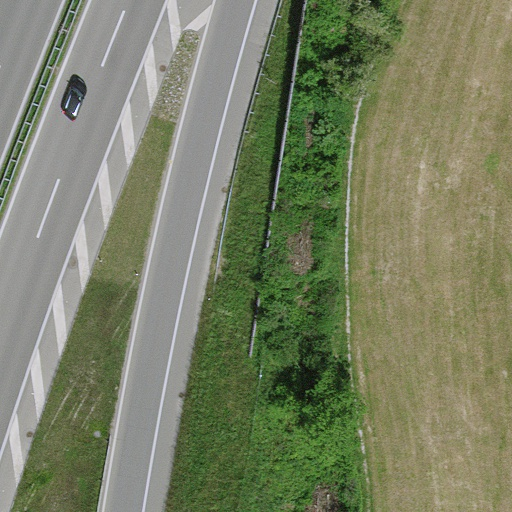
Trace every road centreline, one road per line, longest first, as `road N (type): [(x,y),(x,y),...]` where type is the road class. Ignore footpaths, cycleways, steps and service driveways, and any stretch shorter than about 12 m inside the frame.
road 1 (motorway): [(131,511),(190,165),(232,0)]
road 2 (motorway): [(0,342),(128,0)]
